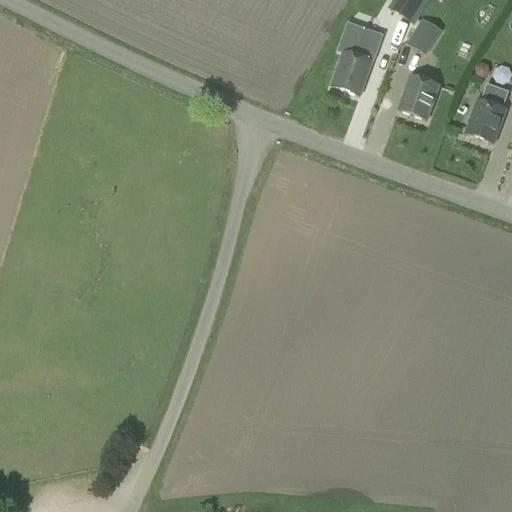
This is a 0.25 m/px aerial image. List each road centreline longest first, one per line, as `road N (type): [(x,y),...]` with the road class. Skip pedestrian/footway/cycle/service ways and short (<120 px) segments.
road 1 (unclassified): [(511,214),(131,72),(0,5)]
road 2 (unknown): [(256,118),(243,196),(203,326),(127,511)]
road 3 (unknown): [(256,118),(288,153),(511,235)]
